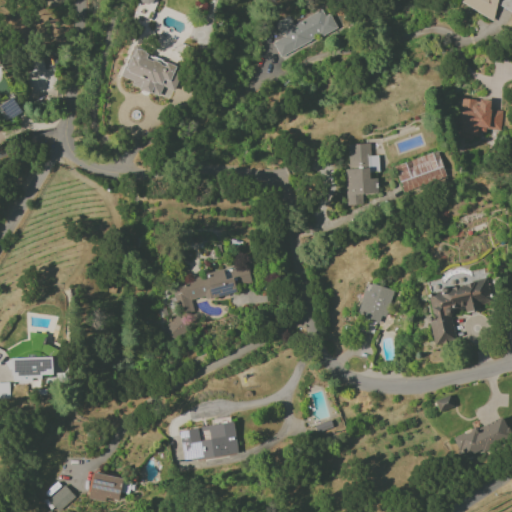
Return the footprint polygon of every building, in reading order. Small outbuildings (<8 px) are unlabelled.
[(279,56),(338,29),(331,13),(324,16),(321,10),(292,24),(288,16),(275,22),(282,38),(272,42),(279,56)] [(170,99),(179,67),(165,63),(164,64),(145,59),(147,52),(132,48),(124,78),(131,80),(129,88),(170,99)] [(500,131),(501,111),(489,111),(489,100),(460,99),(459,138),(478,139),(479,130),(500,131)] [(347,206),(362,205),(362,195),(377,194),(376,178),(368,179),(368,172),(378,172),(377,156),(369,156),(368,143),(344,145),(347,206)] [(444,176),(438,152),(393,164),(398,182),(414,178),(416,183),(444,176)] [(170,282),(178,316),(193,313),(191,301),(236,292),(234,286),(251,282),(248,265),(170,282)] [(433,345),(455,341),(450,312),(464,309),(464,312),(488,307),(484,282),(424,292),(433,345)] [(362,290),(357,318),(384,323),(390,289),(370,285),(369,291),(362,290)] [(162,329),(174,341),(187,329),(175,317),(162,329)] [(11,358),(11,383),(39,382),(39,375),(51,375),(51,357),(11,358)] [(0,399),(9,399),(8,383),(0,383),(0,399)] [(453,407),(450,396),(433,401),(436,412),(453,407)] [(453,437),(462,457),(511,436),(502,416),(453,437)] [(183,461),(237,453),(232,423),(178,431),(183,461)] [(117,501),(122,477),(92,471),(87,499),(104,502),(105,498),(117,501)] [(57,511),(58,511),(75,497),(64,485),(47,500),(57,511)]
